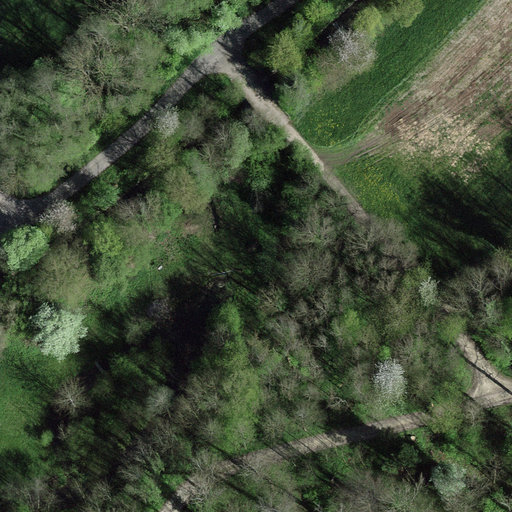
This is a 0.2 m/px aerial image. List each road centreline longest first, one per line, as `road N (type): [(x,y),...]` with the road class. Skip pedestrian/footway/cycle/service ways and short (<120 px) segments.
road 1 (unclassified): [(284,0),(0,242)]
road 2 (track): [(170,511),(190,486),(240,463),(511,391)]
road 3 (track): [(224,51),(454,327)]
